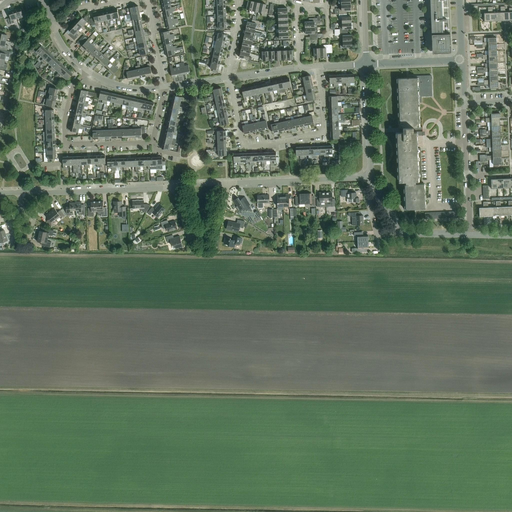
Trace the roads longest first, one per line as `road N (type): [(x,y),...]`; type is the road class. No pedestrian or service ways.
road 1 (residential): [(164,87),(152,141),(65,144),(73,86),(87,71)]
road 2 (residential): [(229,77),(244,145),(273,144),(323,129),(316,66)]
road 3 (residential): [(174,185),(19,193)]
road 4 (residential): [(367,175),(227,182)]
road 5 (residential): [(469,235),(403,234),(367,175)]
road 6 (residential): [(469,235),(464,102)]
road 7 (residential): [(174,185),(187,233),(212,237),(227,182)]
